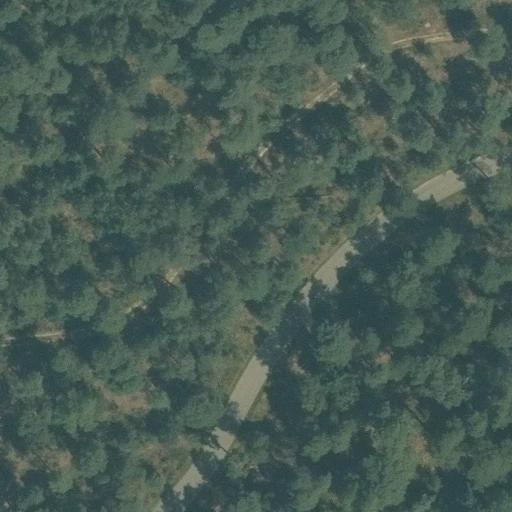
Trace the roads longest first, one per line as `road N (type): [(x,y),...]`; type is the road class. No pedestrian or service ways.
road 1 (track): [(0,343),(79,334),(143,307),(243,167),(296,109),(360,59),(422,33),(511,28)]
road 2 (unclassified): [(168,511),(193,487),(308,295),(358,242),(444,185),(511,157)]
